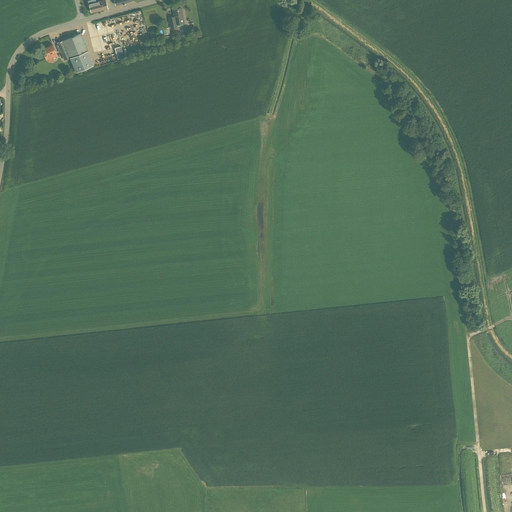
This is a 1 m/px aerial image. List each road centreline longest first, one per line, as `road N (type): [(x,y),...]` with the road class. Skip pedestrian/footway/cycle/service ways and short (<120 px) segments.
road 1 (track): [(309,0),(400,68),(434,107),(460,161),(492,334),(511,358)]
road 2 (track): [(495,325),(468,336),(485,511)]
